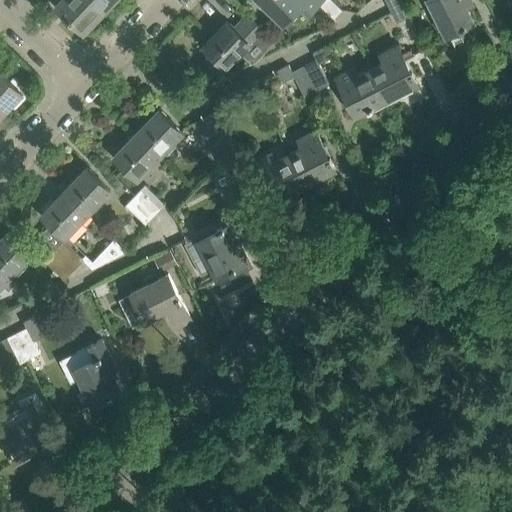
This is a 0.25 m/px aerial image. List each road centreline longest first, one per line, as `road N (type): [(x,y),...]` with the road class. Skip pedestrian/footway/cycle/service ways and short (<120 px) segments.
road 1 (residential): [(92,511),(511,75)]
road 2 (residential): [(85,89),(0,179)]
road 3 (residential): [(170,0),(85,89)]
